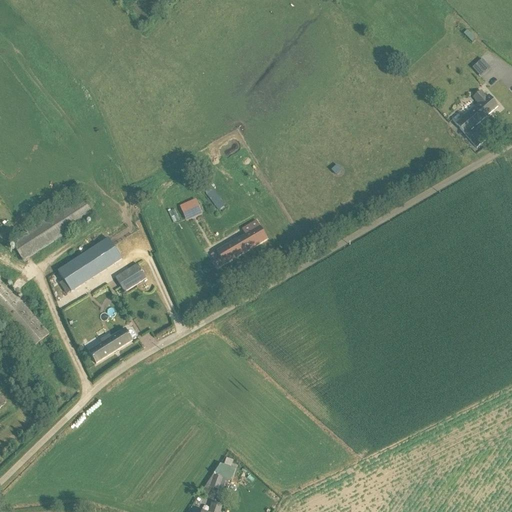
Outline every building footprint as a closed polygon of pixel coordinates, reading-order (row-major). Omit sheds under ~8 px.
[(466,31),(463,35),(471,43),(475,40),(466,31)] [(489,69),(481,60),(472,69),(480,78),(489,69)] [(470,131),(498,108),(488,96),(486,98),(480,92),(472,99),(477,105),(474,108),(463,118),(459,114),(451,120),(476,149),(485,142),(477,133),(474,135),(470,131)] [(201,189),(217,210),(223,206),(205,182),(201,185),(203,188),(201,189)] [(194,186),(189,189),(194,196),(196,195),(199,200),(205,196),(201,191),(199,192),(194,186)] [(94,217),(81,196),(10,242),(23,262),(23,263),(94,217)] [(201,214),(195,200),(179,207),(186,222),(201,214)] [(241,236),(209,256),(218,269),(267,240),(254,221),(238,231),(241,236)] [(122,261),(108,239),(57,273),(71,294),(122,261)] [(267,261),(262,264),(266,270),(267,269),(269,273),(272,270),(270,267),(271,266),(267,261)] [(137,265),(114,278),(124,293),(146,280),(137,265)] [(47,336),(49,334),(0,278),(0,316),(29,351),(46,337),(46,336),(47,336)] [(132,342),(124,330),(110,338),(108,336),(100,341),(101,344),(88,353),(95,365),(132,342)] [(201,493),(206,497),(211,489),(222,492),(226,480),(232,482),(237,466),(232,464),(233,461),(226,459),(223,465),(220,464),(201,493)] [(218,511),(221,506),(211,503),(208,511),(218,511)]
